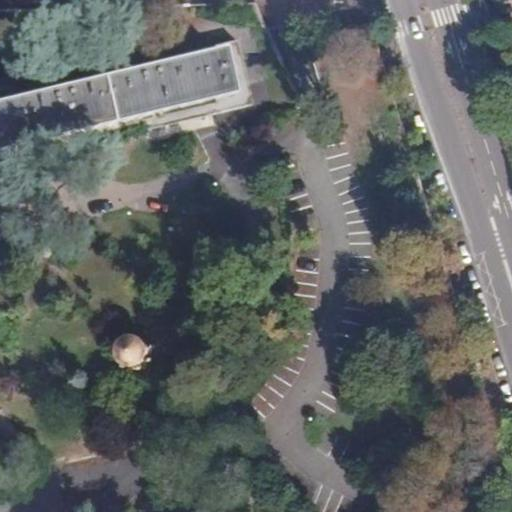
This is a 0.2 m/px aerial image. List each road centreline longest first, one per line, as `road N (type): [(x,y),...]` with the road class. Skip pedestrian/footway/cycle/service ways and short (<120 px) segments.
road 1 (unknown): [(254,0),(305,90),(334,219),(336,298),(303,419)]
road 2 (secondary): [(511,299),(421,0)]
